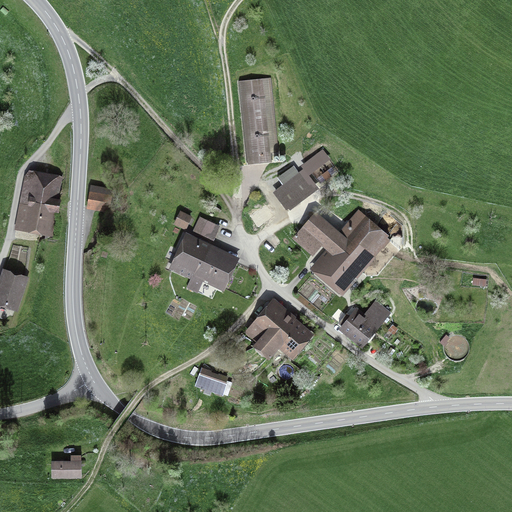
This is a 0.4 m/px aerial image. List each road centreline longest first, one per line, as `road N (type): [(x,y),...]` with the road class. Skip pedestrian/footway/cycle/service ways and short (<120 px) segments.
road 1 (tertiary): [(511,403),(194,438),(148,426),(92,379)]
road 2 (tertiary): [(92,379),(72,297),(77,86),(61,35),(35,0)]
